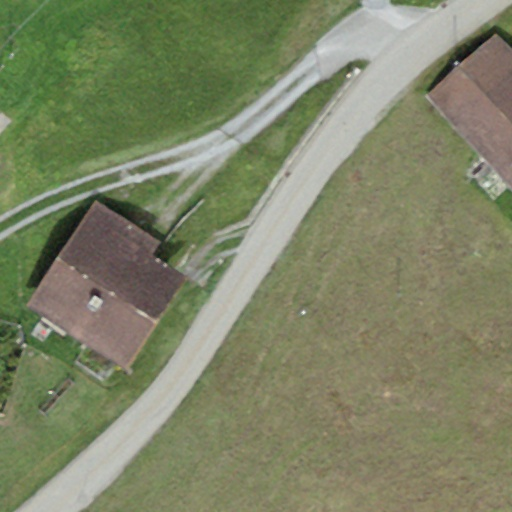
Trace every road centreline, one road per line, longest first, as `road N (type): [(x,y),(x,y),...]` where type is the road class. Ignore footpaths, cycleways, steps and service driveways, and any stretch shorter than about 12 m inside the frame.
road 1 (unclassified): [(45,511),(131,429),(189,356),(364,102),(478,0)]
road 2 (track): [(0,228),(46,202),(230,135),(331,51),(414,51)]
